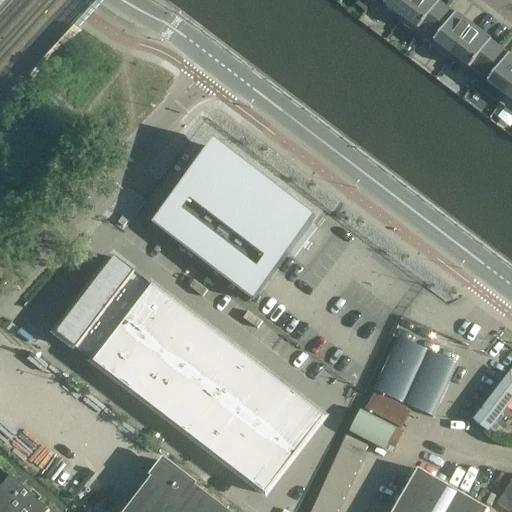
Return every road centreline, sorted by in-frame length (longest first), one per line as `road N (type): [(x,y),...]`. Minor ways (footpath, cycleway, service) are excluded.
road 1 (tertiary): [(511,287),(215,59)]
road 2 (unclassified): [(0,293),(215,59)]
